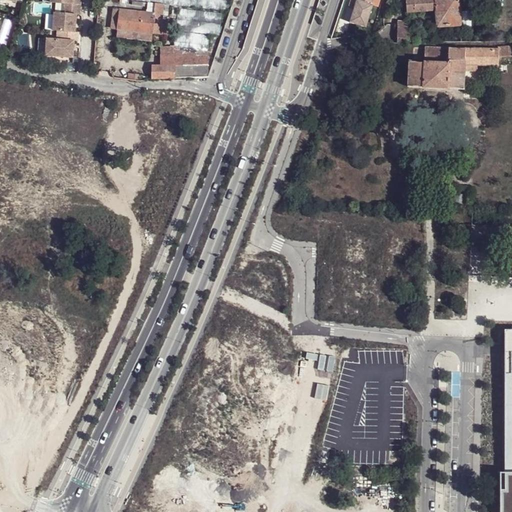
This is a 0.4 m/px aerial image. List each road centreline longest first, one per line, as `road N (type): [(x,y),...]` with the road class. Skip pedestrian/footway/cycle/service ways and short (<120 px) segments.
road 1 (tertiary): [(281,0),(174,289),(72,511)]
road 2 (tertiary): [(90,511),(193,288),(297,0)]
road 3 (residential): [(463,511),(467,361),(454,344),(428,358),(424,511)]
